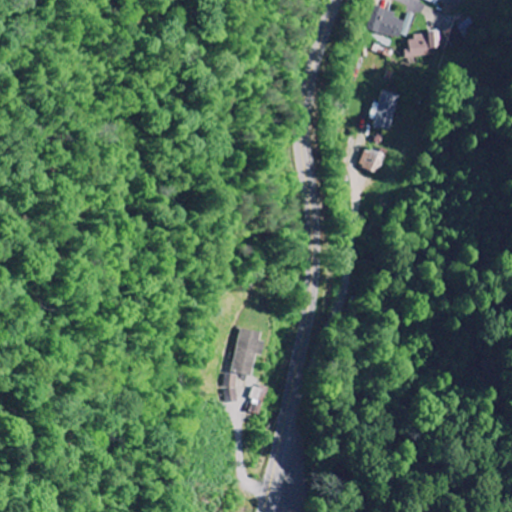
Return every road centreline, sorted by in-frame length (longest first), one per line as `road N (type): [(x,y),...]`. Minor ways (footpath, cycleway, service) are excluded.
road 1 (secondary): [(336,0),(305,113),(312,284),(264,511)]
road 2 (residential): [(286,421),(342,300),(357,209),(355,160)]
